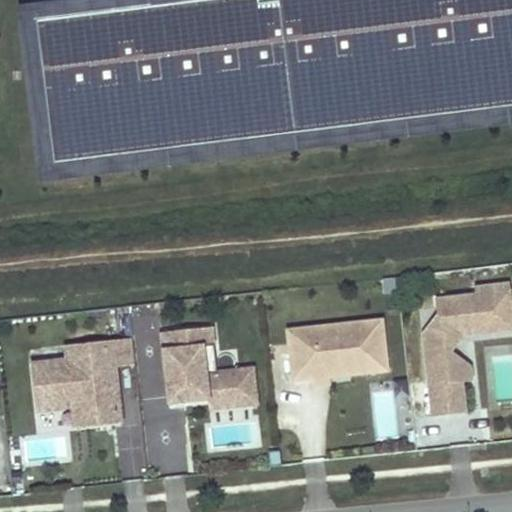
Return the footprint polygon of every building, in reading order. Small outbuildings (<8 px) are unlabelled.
[(511,0),(74,0),(15,7),(37,184),(511,125),(511,0)] [(509,293),(507,282),(496,284),(497,294),(509,293)] [(511,327),(511,325),(509,293),(497,294),(496,284),(475,286),(476,294),(436,298),(438,315),(422,334),(432,415),(464,411),(460,379),(451,379),(448,350),(462,333),(462,328),(467,328),(468,332),(511,327)] [(133,331),(158,331),(158,306),(132,306),(133,331)] [(385,359),(381,320),(307,327),(308,340),(289,342),(293,379),(311,377),(329,375),(328,366),(385,359)] [(216,372),(211,326),(161,331),(168,395),(185,394),(185,401),(208,399),(245,394),(243,369),(216,372)] [(308,340),(307,327),(288,330),(289,342),(308,340)] [(120,420),(114,364),(133,362),(131,340),(65,347),(67,360),(32,363),(36,404),(75,400),(86,405),(88,424),(120,420)] [(469,366),(448,350),(451,379),(460,379),(470,378),(469,366)] [(387,369),(385,359),(328,366),(329,375),(387,369)] [(257,403),(253,367),(243,369),(245,394),(208,399),(209,408),(257,403)] [(329,382),(329,375),(311,377),(312,384),(329,382)] [(185,401),(185,394),(168,395),(168,403),(185,401)] [(88,424),(86,405),(75,400),(36,404),(37,409),(72,405),(74,425),(88,424)]
